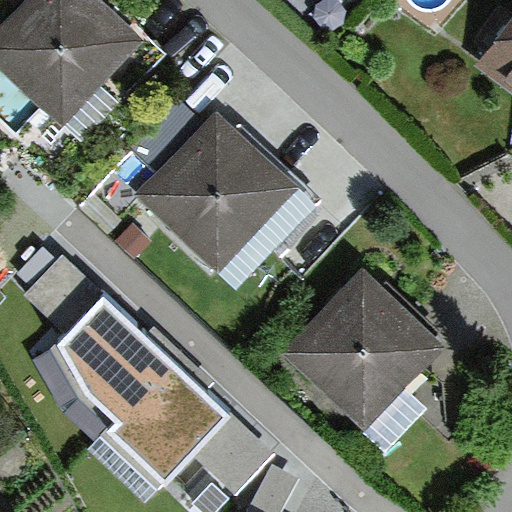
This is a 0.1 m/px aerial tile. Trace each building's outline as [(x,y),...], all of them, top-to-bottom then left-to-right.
[(0,60),(63,120),(133,46),(84,0),(32,0),(0,34),(0,60)] [(511,28),(487,61),(511,80),(511,28)] [(212,265),(284,188),(215,122),(142,199),(212,265)] [(359,419),(429,345),(362,282),(292,356),(359,419)] [(111,427),(166,477),(230,407),(103,292),(66,333),(87,378),(125,412),(111,427)]
